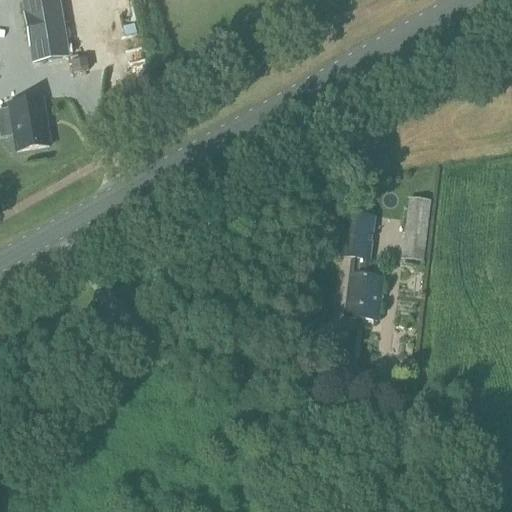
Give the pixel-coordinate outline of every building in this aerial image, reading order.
[(68,59),(58,0),(23,0),(22,0),(33,65),(68,59)] [(6,28),(0,28),(0,90),(10,90),(6,28)] [(86,61),(69,64),(71,76),(89,74),(86,61)] [(7,120),(0,120),(0,148),(10,148),(13,164),(46,161),(43,141),(40,141),(39,132),(42,132),(41,113),(7,116),(7,120)] [(375,212),(395,214),(397,195),(377,193),(375,212)] [(423,264),(431,204),(408,201),(401,262),(423,264)] [(342,216),(337,261),(369,265),(375,220),(342,216)] [(350,277),(345,320),(377,324),(382,281),(350,277)]
